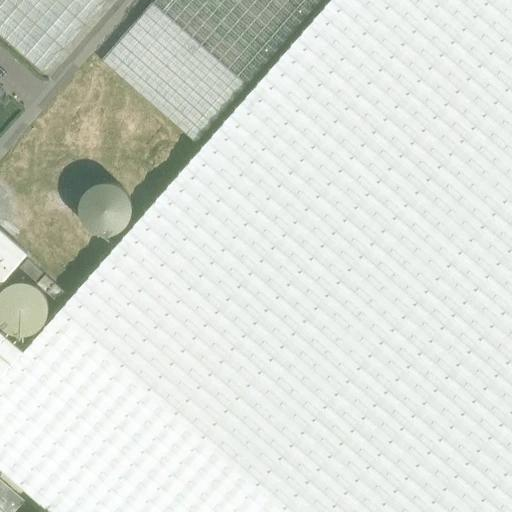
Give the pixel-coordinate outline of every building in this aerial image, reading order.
[(0,0),(0,35),(42,73),(105,0),(0,0)] [(511,511),(511,0),(329,0),(23,352),(0,378),(0,470),(48,511),(511,511)] [(154,0),(102,61),(195,142),(319,0),(154,0)] [(111,115),(145,145),(163,125),(128,95),(111,115)] [(31,158),(10,182),(55,223),(76,199),(31,158)] [(0,378),(23,352),(5,337),(0,332),(0,283),(26,253),(0,230),(0,378)] [(34,275),(40,267),(26,254),(19,262),(34,275)] [(36,277),(56,295),(64,287),(43,269),(36,277)] [(0,478),(0,511),(13,511),(24,500),(0,478)]
